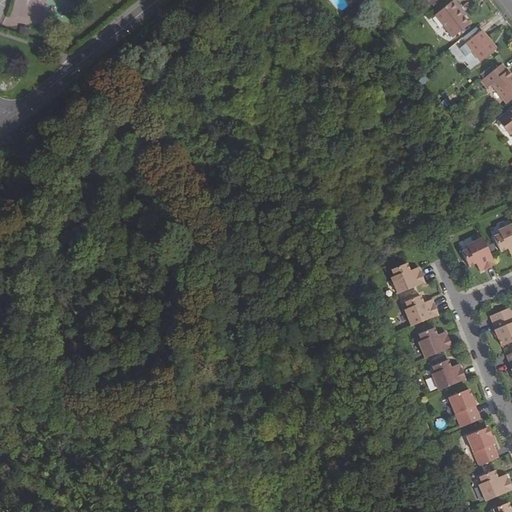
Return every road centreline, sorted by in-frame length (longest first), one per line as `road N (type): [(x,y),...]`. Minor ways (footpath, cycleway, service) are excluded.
road 1 (secondary): [(4,121),(153,0)]
road 2 (residential): [(462,311),(511,426)]
